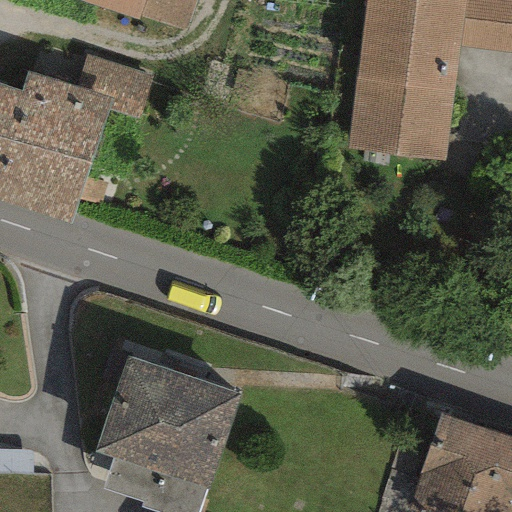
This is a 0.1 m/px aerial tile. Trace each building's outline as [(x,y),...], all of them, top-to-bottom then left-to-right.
[(74,0),(136,20),(138,16),(143,0),(74,0)] [(143,0),(138,16),(183,31),(193,0),(143,0)] [(463,0),(364,0),(346,149),(442,162),(458,46),(463,0)] [(511,53),(511,49),(511,0),(463,0),(458,46),(511,53)] [(107,109),(138,119),(152,76),(85,55),(74,89),(110,100),(107,109)] [(0,200),(69,225),(107,109),(110,100),(74,89),(25,71),(19,92),(0,85),(0,200)] [(239,395),(124,356),(92,452),(110,458),(204,489),(207,490),(239,395)] [(511,511),(511,439),(439,415),(407,509),(414,511),(511,511)] [(139,508),(151,511),(196,511),(204,489),(110,458),(99,490),(140,503),(139,508)]
